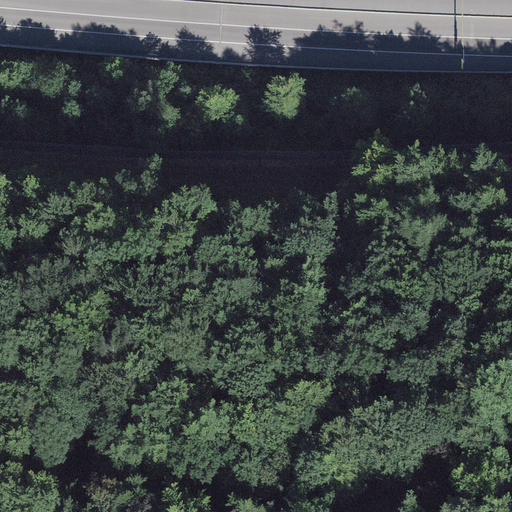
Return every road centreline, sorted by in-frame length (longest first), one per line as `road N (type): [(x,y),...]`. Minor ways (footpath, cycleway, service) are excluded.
road 1 (motorway): [(511,32),(313,28),(0,1)]
road 2 (track): [(0,158),(284,174),(511,158)]
road 3 (track): [(0,479),(205,511)]
road 4 (track): [(369,511),(511,478)]
road 5 (primary): [(391,0),(511,2)]
